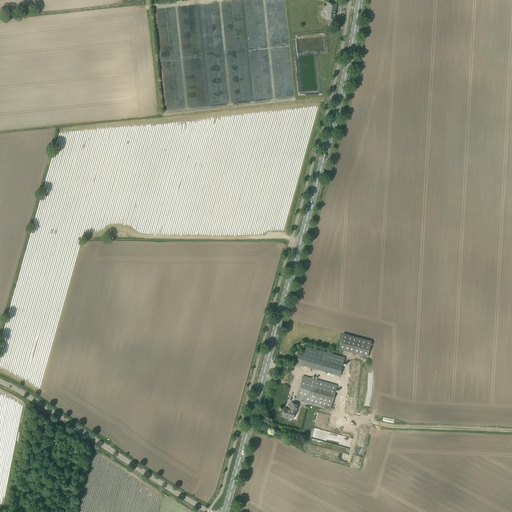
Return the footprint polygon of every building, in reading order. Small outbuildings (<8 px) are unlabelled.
[(334,20),(336,3),(327,2),(325,19),(334,20)] [(371,341),(343,333),(338,349),(367,357),(371,341)] [(344,357),(304,346),(302,355),(297,354),(294,363),(339,376),(344,357)] [(331,409),(337,385),(303,376),(296,400),(331,409)] [(296,412),(298,405),(291,403),(289,410),(284,408),(282,416),(292,419),(295,411),(296,412)]
